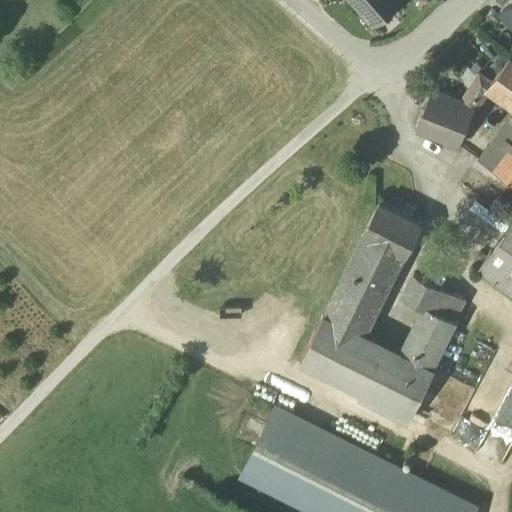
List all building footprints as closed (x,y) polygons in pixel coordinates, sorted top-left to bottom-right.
[(352,0),(374,24),(400,0),(399,0),(352,0)] [(511,0),(500,13),(511,24),(511,0)] [(511,60),(509,58),(491,82),(486,88),(511,107),(511,60)] [(479,74),(460,101),(473,106),(486,88),(491,82),(479,74)] [(460,101),(431,91),(415,130),(458,146),(473,106),(460,101)] [(511,136),(497,156),(489,167),(511,181),(511,136)] [(497,156),(480,144),(471,155),(489,167),(497,156)] [(421,223),(379,202),(362,234),(347,266),(381,283),(389,268),(397,272),(421,223)] [(511,223),(492,250),(491,249),(478,267),(511,292),(511,223)] [(381,283),(347,266),(323,314),(358,331),(381,283)] [(443,288),(414,274),(403,296),(423,307),(431,311),(432,309),(443,288)] [(465,299),(443,288),(432,309),(454,320),(465,299)] [(358,331),(323,314),(300,360),(363,391),(360,396),(409,420),(434,369),(432,368),(455,320),(454,320),(432,309),(431,311),(423,307),(401,352),(358,331)] [(471,511),(475,506),(276,408),(246,469),(332,511),(471,511)]
